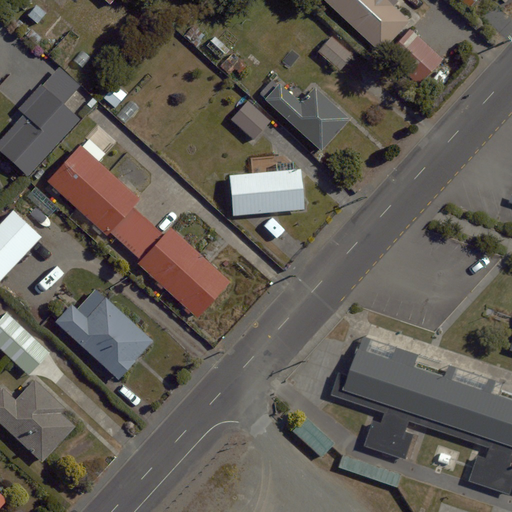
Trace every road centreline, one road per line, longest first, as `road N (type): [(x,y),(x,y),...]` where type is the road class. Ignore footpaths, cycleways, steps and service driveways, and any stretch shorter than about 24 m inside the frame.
road 1 (residential): [(115,511),(511,72)]
road 2 (unknown): [(222,393),(341,511)]
